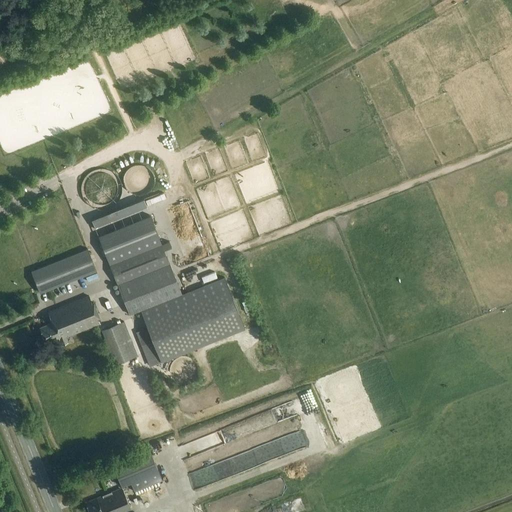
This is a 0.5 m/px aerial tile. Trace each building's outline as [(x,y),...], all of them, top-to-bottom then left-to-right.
[(239,147),(228,149),(231,163),(242,161),(239,147)] [(218,154),(208,158),(215,177),(225,173),(218,154)] [(146,207),(143,199),(91,220),(94,227),(146,207)] [(188,207),(178,210),(186,235),(196,232),(188,207)] [(129,314),(140,310),(147,328),(137,333),(151,366),(245,329),(225,278),(181,295),(163,250),(171,247),(169,241),(161,244),(150,215),(98,237),(129,314)] [(31,271),(40,293),(96,271),(88,249),(31,271)] [(182,272),(192,270),(191,262),(181,264),(182,272)] [(89,297),(78,301),(48,313),(52,324),(40,329),(46,343),(58,338),(61,344),(67,342),(66,338),(100,324),(89,297)] [(124,322),(101,331),(115,365),(137,355),(124,322)] [(264,353),(267,362),(274,359),(270,351),(264,353)] [(217,437),(220,444),(271,426),(272,431),(281,428),(277,418),(271,420),(269,417),(257,421),(258,423),(217,437)] [(113,466),(122,486),(131,482),(135,492),(162,481),(149,451),(113,466)] [(226,464),(230,478),(265,468),(261,454),(226,464)] [(214,473),(215,483),(229,481),(228,471),(214,473)] [(183,497),(209,487),(205,477),(179,486),(183,497)] [(92,487),(96,499),(86,503),(89,511),(131,511),(132,511),(123,489),(99,498),(98,496),(102,494),(98,484),(92,487)] [(163,487),(149,493),(153,503),(167,497),(163,487)]
